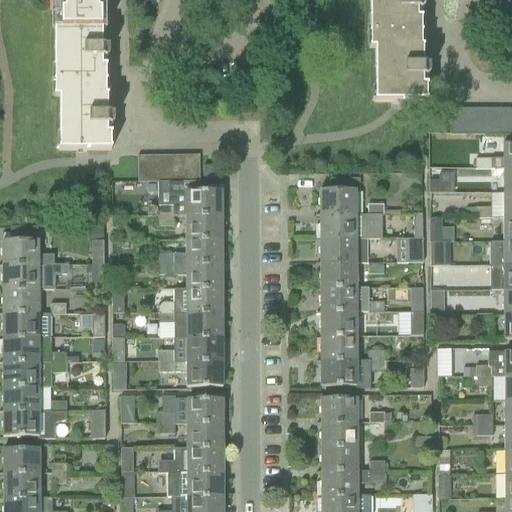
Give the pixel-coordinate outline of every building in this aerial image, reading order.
[(52,0),(52,16),(100,17),(104,16),(104,3),(105,3),(105,1),(100,1),(99,0),(52,0)] [(367,0),(367,50),(367,51),(373,51),(373,50),(415,50),(415,49),(419,49),(419,22),(420,22),(420,20),(418,20),(418,12),(419,12),(422,9),(422,1),(415,1),(415,0),(367,0)] [(52,98),(52,99),(58,99),(58,98),(100,98),(100,97),(104,97),(104,70),(105,70),(104,61),(107,58),(107,49),(100,49),(100,32),(105,32),(105,30),(104,30),(104,16),(100,17),(52,16),(52,98)] [(373,102),(373,104),(390,104),(425,104),(425,101),(424,101),(424,89),(425,89),(425,87),(424,87),(424,79),(425,79),(428,77),(428,68),(420,68),(420,51),(421,51),(421,50),(421,49),(419,49),(415,49),(415,50),(373,50),(373,51),(374,102),(373,102)] [(57,150),(57,152),(74,152),(88,152),(106,152),(110,152),(110,150),(109,150),(109,138),(110,138),(109,128),(112,125),(112,116),(105,116),(105,99),(106,99),(106,98),(106,97),(104,97),(100,97),(100,98),(58,98),(58,99),(58,150),(57,150)] [(462,137),(462,110),(449,110),(449,137),(462,137)] [(474,137),(474,110),(462,110),(462,137),(474,137)] [(486,110),(474,110),(474,137),(486,137),(486,110)] [(498,110),(486,110),(486,137),(498,137),(498,110)] [(510,137),(510,110),(498,110),(498,137),(510,137)] [(511,145),(503,146),(503,161),(474,161),(474,171),(489,171),(489,172),(503,172),(503,171),(511,170),(511,145)] [(161,157),(149,158),(149,184),(157,184),(161,184),(161,157)] [(173,157),(161,157),(161,184),(171,183),(174,183),(173,157)] [(186,157),(173,157),(174,183),(186,183),(186,157)] [(186,157),(186,183),(198,183),(198,157),(186,157)] [(149,184),(149,158),(136,158),(137,184),(149,184)] [(202,168),(202,179),(214,179),(214,168),(202,168)] [(511,195),(511,170),(503,171),(503,172),(503,195),(511,195)] [(437,183),(427,183),(427,195),(452,195),(452,176),(437,176),(437,183)] [(328,192),(318,192),(318,217),(354,217),(354,193),(357,193),(357,181),(328,181),(328,192)] [(171,183),(161,184),(157,184),(157,218),(172,218),(184,218),(220,218),(220,193),(171,193),(171,183)] [(511,219),(511,195),(503,195),(503,219),(511,219)] [(367,207),(367,217),(378,217),(382,217),(382,207),(367,207)] [(474,210),(474,220),(489,220),(489,209),(474,210)] [(421,241),(420,216),(411,216),(411,241),(421,241)] [(354,217),(318,217),(319,242),(354,242),(378,241),(378,217),(367,217),(354,217)] [(172,218),(157,218),(157,228),(172,228),(172,218)] [(220,242),(220,218),(184,218),(184,242),(220,242)] [(511,219),(503,219),(503,244),(511,243),(511,219)] [(429,244),(437,244),(441,244),(440,220),(428,220),(428,245),(429,244)] [(184,242),(184,257),(158,257),(158,267),(221,267),(220,242),(184,242)] [(354,242),(319,242),(319,266),(355,266),(354,242)] [(52,257),(37,257),(37,243),(1,243),(1,268),(37,268),(52,268),(52,257)] [(101,243),(89,243),(89,267),(101,267),(101,243)] [(503,269),(503,243),(491,243),(490,269),(503,269)] [(511,243),(503,244),(503,268),(511,268),(511,243)] [(429,244),(429,263),(437,263),(437,244),(429,244)] [(355,290),(355,266),(319,266),(319,290),(355,290)] [(382,266),(367,266),(367,276),(382,276),(382,266)] [(89,276),(89,292),(101,292),(101,267),(89,267),(89,276)] [(221,291),(221,267),(158,267),(158,277),(185,277),(185,291),(221,291)] [(37,268),(1,268),(1,292),(37,292),(52,292),(53,292),(53,278),(67,277),(67,268),(66,268),(52,268),(37,268)] [(511,292),(511,268),(503,268),(503,293),(511,292)] [(355,290),(319,290),(319,315),(355,315),(367,315),(367,305),(367,290),(355,290)] [(185,291),(185,292),(173,292),(173,305),(161,305),(157,309),(157,316),(158,316),(221,315),(221,291),(185,291)] [(37,316),(37,292),(1,292),(1,316),(37,316)] [(123,315),(122,292),(111,292),(111,316),(123,315)] [(511,316),(511,292),(503,293),(503,317),(511,316)] [(429,294),(429,303),(442,303),(442,294),(429,294)] [(367,315),(382,315),(382,305),(367,305),(367,315)] [(49,306),(49,316),(49,317),(64,317),(64,306),(49,306)] [(221,315),(158,316),(158,326),(173,326),(172,340),(221,340),(221,315)] [(355,339),(355,315),(319,315),(319,339),(355,339)] [(409,315),(408,315),(409,338),(422,338),(421,315),(409,315)] [(49,316),(37,316),(1,316),(1,341),(37,341),(49,341),(49,317),(49,316)] [(490,317),(475,316),(475,327),(490,328),(490,317)] [(511,341),(511,316),(503,317),(503,342),(511,341)] [(103,340),(103,317),(91,317),(91,340),(103,340)] [(111,341),(122,341),(122,328),(118,327),(111,327),(111,341)] [(355,339),(319,339),(319,364),(355,363),(355,339)] [(221,340),(172,340),(172,353),(157,353),(157,364),(221,364),(221,340)] [(37,365),(37,341),(1,341),(1,365),(37,365)] [(122,341),(111,341),(111,365),(123,365),(122,341)] [(449,352),(435,352),(435,379),(449,379),(449,352)] [(367,364),(383,364),(383,353),(367,354),(367,364)] [(511,353),(487,354),(487,368),(475,368),(475,379),(491,379),(491,380),(503,380),(503,379),(511,378),(511,353)] [(49,366),(64,365),(64,355),(49,355),(49,366)] [(355,388),(355,363),(319,364),(319,389),(355,388)] [(157,374),(185,375),(185,389),(221,389),(221,364),(157,364),(157,374)] [(383,364),(367,364),(368,374),(383,374),(383,364)] [(37,365),(1,365),(1,390),(37,390),(37,376),(64,375),(64,365),(49,366),(37,366),(37,365)] [(462,370),(462,379),(474,379),(474,370),(462,370)] [(511,403),(511,378),(503,379),(503,380),(504,403),(511,403)] [(491,390),(491,380),(491,379),(475,379),(475,390),(491,390)] [(38,414),(37,390),(1,390),(1,414),(38,414)] [(133,426),(133,400),(119,400),(119,426),(133,426)] [(221,401),(186,401),(173,401),(173,415),(157,415),(157,427),(173,427),(186,427),(221,426),(221,401)] [(319,426),(355,425),(355,401),(319,401),(319,426)] [(50,414),(65,413),(64,404),(50,404),(50,414)] [(50,414),(38,414),(1,414),(1,439),(36,439),(37,442),(54,442),(53,426),(65,422),(65,413),(50,414)] [(91,414),(91,441),(103,441),(103,414),(91,414)] [(382,426),(382,415),(368,415),(368,426),(382,426)] [(491,418),(475,418),(475,429),(491,428),(491,418)] [(355,425),(319,426),(319,450),(356,450),(355,425)] [(221,426),(186,427),(186,451),(221,451),(221,426)] [(173,427),(157,427),(157,436),(173,436),(173,427)] [(491,428),(475,429),(475,439),(491,439),(491,428)] [(429,449),(429,439),(414,439),(414,449),(429,449)] [(356,474),(356,450),(319,450),(320,474),(356,474)] [(38,451),(2,451),(2,476),(38,476),(38,451)] [(120,475),(131,475),(131,451),(120,451),(120,475)] [(221,451),(186,451),(173,451),(173,464),(157,464),(157,475),(166,475),(222,475),(221,451)] [(437,453),(437,465),(447,465),(447,453),(437,453)] [(368,474),(383,474),(383,464),(368,464),(368,474)] [(51,476),(65,476),(65,466),(51,466),(51,476)] [(356,474),(320,474),(320,499),(356,499),(356,498),(356,486),(368,486),(368,485),(383,485),(383,474),(368,474),(356,474)] [(131,475),(120,475),(120,500),(131,500),(133,500),(133,475),(131,475)] [(222,475),(166,475),(166,500),(186,499),(222,499),(222,475)] [(38,476),(2,476),(2,500),(38,500),(38,476)] [(65,476),(51,476),(50,486),(64,486),(65,476)] [(449,490),(437,490),(437,502),(449,502),(449,490)] [(356,498),(356,499),(320,499),(319,511),(369,511),(369,498),(356,498)] [(412,498),(411,511),(429,511),(430,498),(412,498)] [(186,499),(186,511),(221,511),(222,499),(186,499)] [(49,511),(50,500),(38,500),(2,500),(1,511),(49,511)] [(131,511),(131,500),(120,500),(119,511),(131,511)] [(511,511),(511,500),(504,501),(503,511),(511,511)]
